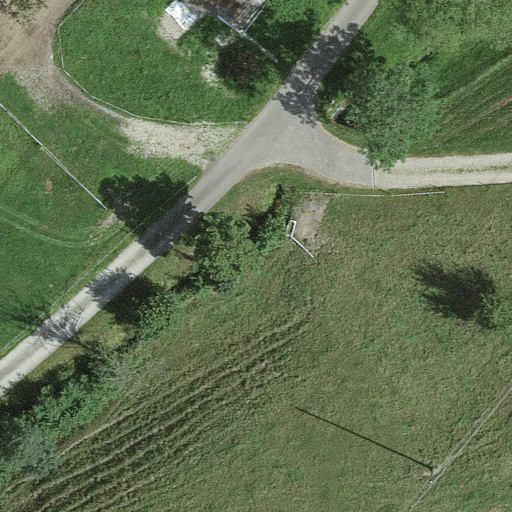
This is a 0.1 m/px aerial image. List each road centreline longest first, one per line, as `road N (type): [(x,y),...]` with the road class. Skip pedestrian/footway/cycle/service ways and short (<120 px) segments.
road 1 (track): [(268,128),(377,170),(511,166)]
road 2 (unclassified): [(268,128),(363,0)]
